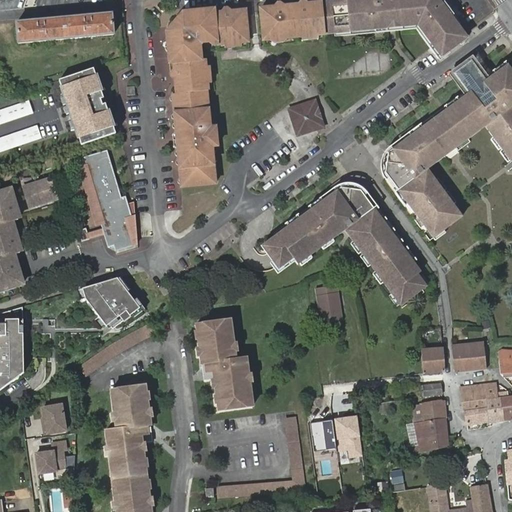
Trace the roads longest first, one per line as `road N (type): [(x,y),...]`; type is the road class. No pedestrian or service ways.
road 1 (residential): [(511,21),(410,81),(258,205),(161,258)]
road 2 (residential): [(139,0),(161,258)]
road 3 (unknown): [(453,376),(342,388),(336,375)]
